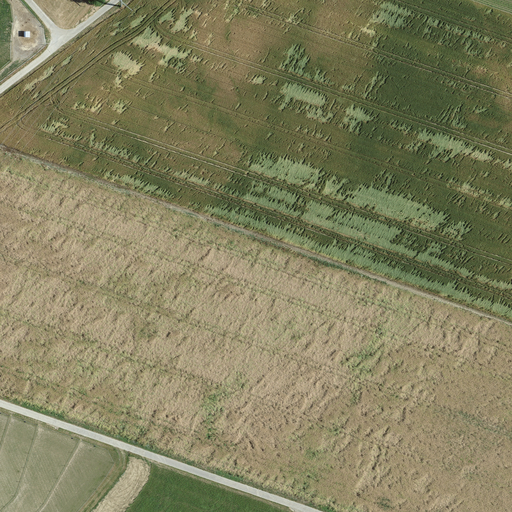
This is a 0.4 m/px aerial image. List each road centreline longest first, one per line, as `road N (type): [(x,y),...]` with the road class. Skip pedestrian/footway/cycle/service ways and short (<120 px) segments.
road 1 (track): [(311,511),(0,402)]
road 2 (track): [(0,89),(64,40),(28,0)]
